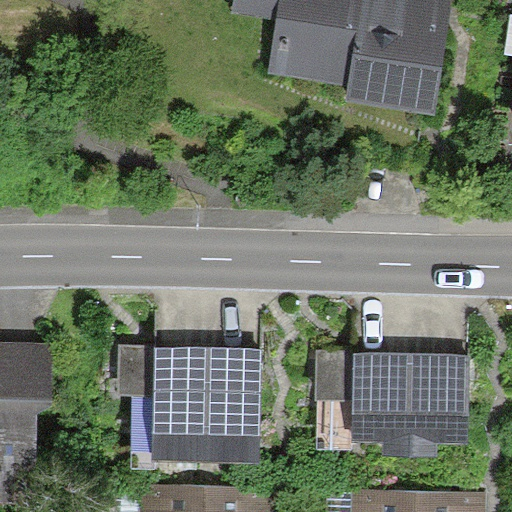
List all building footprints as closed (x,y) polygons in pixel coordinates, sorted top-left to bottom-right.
[(435,117),(452,0),(233,0),(231,14),(275,20),(267,73),(343,85),(340,103),(435,117)] [(0,489),(19,491),(23,394),(47,394),(49,349),(0,346),(0,489)] [(134,347),(134,449),(249,450),(250,348),(134,347)] [(324,357),(325,430),(459,429),(458,356),(324,357)] [(134,488),(132,511),(262,511),(263,491),(134,488)] [(339,493),(338,511),(468,511),(469,497),(339,493)]
